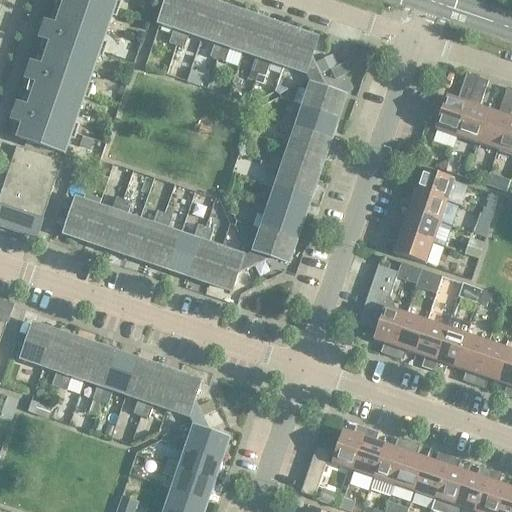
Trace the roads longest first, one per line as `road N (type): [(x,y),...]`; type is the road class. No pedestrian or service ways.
road 1 (residential): [(302,372),(414,44)]
road 2 (residential): [(0,267),(302,372)]
road 3 (residential): [(302,372),(511,441)]
road 4 (residential): [(254,511),(302,372)]
road 5 (residential): [(285,0),(414,44)]
